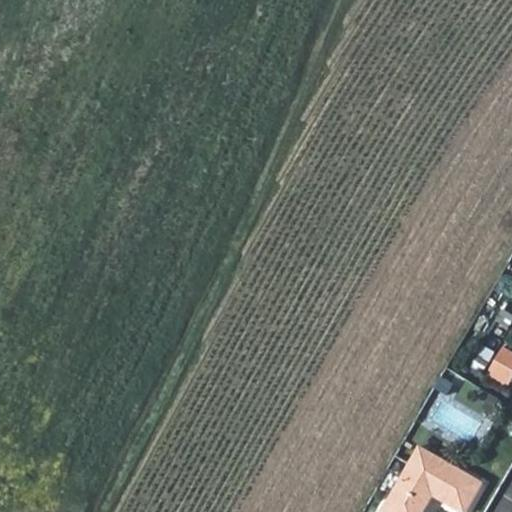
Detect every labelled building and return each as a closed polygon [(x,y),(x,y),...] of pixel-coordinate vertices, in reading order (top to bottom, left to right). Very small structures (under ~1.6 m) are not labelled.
[(495,321),(506,328),(511,318),(511,315),(503,309),(495,321)] [(511,380),(511,346),(506,343),(491,369),(511,380)] [(437,456),(421,448),(413,462),(428,471),(437,456)] [(413,462),(384,511),(426,511),(435,498),(438,493),(447,498),(444,503),(458,511),(469,511),(485,485),(437,456),(428,471),(413,462)] [(438,493),(435,498),(444,503),(447,498),(438,493)]
